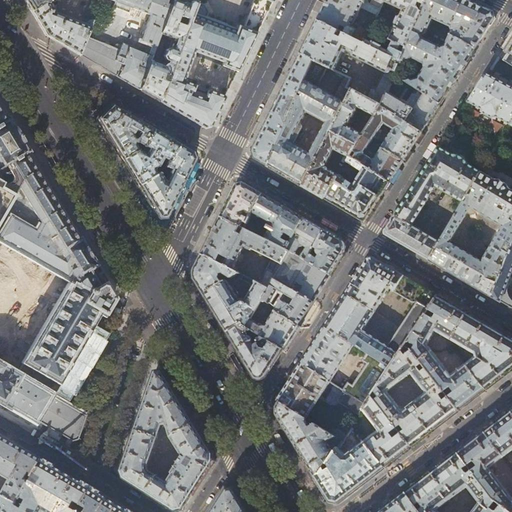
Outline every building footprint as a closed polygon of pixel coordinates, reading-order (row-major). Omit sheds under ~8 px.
[(24,0),(31,12),(39,7),(39,6),(40,5),(41,5),(42,4),(43,4),(44,4),(45,4),(46,4),(47,2),(48,3),(49,1),(50,1),(50,0),(24,0)] [(86,37),(92,21),(91,20),(89,20),(87,21),(83,23),(53,13),(53,8),(52,6),(53,2),(55,3),(55,0),(50,0),(50,1),(49,1),(48,3),(47,2),(46,4),(45,4),(44,4),(43,4),(42,4),(41,5),(40,5),(39,6),(39,7),(31,12),(37,21),(46,35),(56,41),(79,55),(86,37)] [(108,0),(113,2),(113,3),(110,11),(110,12),(113,14),(118,16),(124,18),(125,17),(126,17),(130,9),(130,8),(143,13),(143,12),(150,15),(140,41),(143,42),(141,47),(153,51),(159,33),(171,0),(108,0)] [(196,0),(192,0),(193,0),(189,3),(188,5),(174,0),(171,0),(159,33),(174,39),(171,48),(168,48),(165,49),(163,56),(164,59),(165,60),(163,65),(150,60),(138,90),(146,94),(159,101),(196,2),(196,0)] [(253,0),(243,28),(239,26),(237,25),(237,27),(236,29),(206,17),(208,12),(204,5),(196,2),(159,101),(168,107),(180,114),(203,128),(211,126),(225,97),(182,81),(194,51),(224,62),(223,64),(223,65),(238,71),(265,15),(272,0),(253,0)] [(369,4),(361,0),(328,0),(326,5),(318,21),(365,44),(367,39),(371,32),(358,26),(358,27),(357,30),(352,27),(353,24),(359,13),(358,13),(361,8),(378,16),(381,9),(371,5),(369,4)] [(361,0),(369,4),(368,0),(373,0),(371,5),(381,9),(384,2),(385,0),(361,0)] [(385,0),(384,2),(403,10),(390,39),(394,41),(391,48),(404,54),(413,32),(427,0),(385,0)] [(465,0),(427,0),(413,32),(420,35),(421,35),(426,34),(433,19),(451,27),(453,32),(452,35),(464,42),(476,49),(482,40),(495,19),(493,13),(486,10),(465,0)] [(365,44),(318,21),(310,38),(301,55),(314,61),(326,66),(334,70),(343,52),(346,54),(348,51),(350,53),(353,53),(353,54),(354,56),(356,58),(384,72),(376,88),(371,88),(370,89),(366,98),(382,106),(388,92),(389,90),(393,79),(390,78),(390,72),(391,71),(392,70),(397,72),(400,65),(404,54),(391,48),(389,51),(382,48),(383,46),(374,42),(374,43),(367,39),(365,44)] [(423,40),(421,35),(420,35),(413,32),(404,54),(400,65),(406,63),(407,61),(412,60),(424,65),(425,68),(418,78),(413,80),(410,78),(404,80),(408,84),(419,91),(439,105),(460,73),(476,49),(464,42),(452,35),(448,43),(447,43),(446,46),(442,48),(423,40)] [(86,37),(79,55),(97,66),(138,90),(150,60),(151,55),(123,44),(121,44),(121,45),(119,50),(86,37)] [(511,49),(511,38),(499,58),(504,61),(511,49)] [(314,61),(301,55),(271,115),(253,151),(255,158),(269,166),(281,137),(291,114),(287,115),(286,117),(285,113),(286,109),(288,110),(291,104),(292,104),(294,100),(296,101),(314,61)] [(326,66),(314,61),(296,101),(291,114),(281,137),(291,142),(307,112),(328,123),(311,154),(318,157),(325,144),(353,91),(347,88),(351,78),(346,76),(335,97),(315,86),(326,66)] [(511,86),(486,73),(483,79),(468,102),(481,109),(484,113),(491,117),(496,117),(509,123),(511,117),(511,86)] [(399,99),(408,84),(404,80),(395,75),(393,79),(389,90),(388,92),(382,106),(382,107),(385,109),(398,117),(404,121),(422,132),(428,123),(430,124),(434,119),(442,106),(439,105),(419,91),(409,106),(399,99)] [(366,98),(353,91),(325,144),(335,149),(351,158),(354,152),(364,137),(364,136),(347,127),(358,108),(376,117),(379,112),(382,107),(382,106),(366,98)] [(97,119),(111,104),(107,102),(104,105),(102,104),(90,116),(101,136),(106,133),(97,119)] [(129,115),(111,104),(97,119),(106,133),(108,137),(121,159),(142,147),(152,128),(129,115)] [(382,114),(379,112),(376,117),(364,136),(364,137),(372,142),(375,138),(378,140),(379,138),(382,130),(379,130),(383,124),(394,130),(383,149),(403,162),(412,147),(422,132),(404,121),(402,123),(401,122),(399,122),(397,122),(395,122),(398,117),(385,109),(382,114)] [(0,218),(13,196),(16,197),(19,197),(8,216),(10,217),(0,233),(0,238),(45,265),(41,270),(56,278),(59,273),(66,277),(66,276),(73,280),(56,309),(51,307),(42,321),(47,324),(26,362),(41,370),(32,384),(19,377),(20,376),(0,364),(0,401),(4,404),(4,403),(36,421),(36,420),(46,426),(73,441),(77,439),(86,416),(50,395),(51,395),(50,394),(52,391),(54,392),(58,385),(56,384),(58,381),(59,381),(61,377),(64,379),(71,368),(67,366),(99,311),(104,314),(110,305),(114,298),(109,291),(104,283),(102,283),(101,282),(94,270),(94,269),(93,267),(97,265),(95,262),(81,240),(82,240),(80,238),(78,239),(27,153),(29,152),(12,123),(8,117),(5,119),(0,110),(0,218)] [(165,165),(179,144),(167,137),(152,128),(142,147),(121,159),(129,171),(137,185),(155,173),(152,169),(157,166),(160,161),(165,165)] [(291,142),(281,137),(269,166),(284,175),(303,186),(318,157),(311,154),(291,142)] [(365,153),(372,142),(364,137),(354,152),(358,155),(354,160),(390,183),(396,173),(403,162),(383,149),(376,160),(373,160),(365,155),(365,153)] [(178,191),(194,159),(192,152),(179,144),(165,165),(163,168),(155,173),(137,185),(141,192),(146,199),(157,218),(165,217),(178,191)] [(335,149),(325,144),(318,157),(303,186),(314,192),(326,199),(340,176),(325,167),(335,149)] [(405,200),(385,232),(385,234),(403,244),(404,245),(430,260),(441,242),(413,225),(436,186),(463,202),(481,172),(468,164),(466,160),(457,155),(453,155),(439,147),(435,154),(405,200)] [(354,160),(351,158),(348,163),(363,172),(355,185),(349,181),(350,180),(351,180),(357,171),(347,165),(340,176),(326,199),(345,210),(359,219),(365,222),(378,202),(390,183),(354,160)] [(499,179),(494,179),(481,172),(463,202),(441,242),(430,260),(459,277),(492,297),(511,244),(511,190),(510,189),(507,184),(506,183),(505,184),(500,181),(500,180),(499,179)] [(227,204),(221,217),(246,229),(253,213),(263,194),(253,187),(244,182),(237,184),(229,200),(227,204)] [(146,199),(141,192),(136,195),(152,221),(157,218),(146,199)] [(284,206),(263,194),(253,213),(246,229),(260,236),(263,233),(262,230),(255,227),(261,218),(270,223),(267,228),(270,229),(264,238),(286,249),(290,243),(283,239),(286,233),(293,237),(305,218),(284,206)] [(260,236),(246,229),(221,217),(215,229),(212,235),(202,255),(239,273),(240,273),(241,272),(236,270),(236,269),(235,268),(235,267),(245,248),(246,247),(248,247),(247,247),(252,250),(253,249),(272,259),(261,282),(257,280),(256,281),(257,282),(269,288),(274,279),(290,252),(286,249),(264,238),(260,236)] [(315,224),(305,218),(293,237),(290,243),(286,249),(290,252),(306,261),(310,255),(315,247),(325,230),(315,224)] [(325,230),(315,247),(318,250),(318,251),(318,252),(315,256),(319,258),(318,259),(310,255),(306,261),(331,275),(340,261),(346,252),(343,240),(335,235),(325,230)] [(511,244),(492,297),(503,303),(511,308),(511,299),(511,298),(509,296),(509,294),(508,288),(509,287),(508,286),(507,285),(511,270),(511,244)] [(331,275),(306,261),(290,252),(274,279),(314,302),(323,289),(323,287),(331,275)] [(231,277),(239,273),(202,255),(197,265),(194,271),(194,279),(204,295),(223,283),(220,278),(221,276),(221,274),(224,273),(231,277)] [(372,257),(370,258),(368,259),(358,275),(336,310),(325,326),(354,344),(367,353),(390,368),(405,346),(411,337),(438,295),(423,286),(385,265),(373,258),(372,257)] [(33,309),(44,290),(0,264),(0,339),(12,346),(24,326),(4,315),(6,312),(11,314),(16,305),(11,302),(13,298),(33,309)] [(307,314),(314,302),(274,279),(269,288),(260,303),(275,312),(299,326),(300,326),(307,314)] [(240,300),(228,280),(223,283),(204,295),(216,314),(227,333),(242,324),(247,327),(251,319),(260,303),(269,288),(257,282),(247,300),(245,299),(243,299),(242,299),(240,300)] [(452,304),(438,295),(411,337),(405,346),(408,348),(412,342),(416,345),(415,347),(409,349),(412,350),(419,360),(432,350),(427,344),(435,331),(452,340),(468,313),(452,304)] [(261,325),(251,319),(247,327),(254,331),(264,338),(284,350),(285,351),(293,339),(300,327),(299,326),(275,312),(267,325),(261,325)] [(498,331),(468,313),(452,340),(475,354),(476,356),(466,364),(485,390),(507,373),(511,369),(511,338),(509,337),(498,331)] [(251,336),(254,331),(247,327),(242,324),(227,333),(241,356),(254,376),(255,378),(257,379),(259,380),(260,380),(263,380),(264,379),(265,378),(274,365),(284,350),(264,338),(261,343),(260,343),(255,340),(252,337),(251,336)] [(330,382),(354,344),(325,326),(315,343),(302,363),(330,382)] [(374,399),(411,447),(436,427),(458,410),(419,360),(412,350),(409,349),(408,348),(405,346),(390,368),(375,391),(378,396),(374,399)] [(432,350),(419,360),(458,410),(471,401),(485,390),(466,364),(451,375),(432,350)] [(375,391),(390,368),(367,353),(363,360),(367,363),(352,385),(348,382),(343,390),(366,405),(372,396),(375,391)] [(306,419),(330,382),(302,363),(291,380),(278,401),(306,419)] [(24,374),(31,378),(35,371),(28,367),(24,374)] [(163,371),(155,371),(147,396),(126,456),(121,470),(124,478),(140,488),(175,511),(183,509),(197,487),(213,461),(213,453),(212,452),(206,441),(180,398),(163,371)] [(362,410),(366,405),(343,390),(336,385),(326,401),(331,403),(333,399),(335,398),(337,400),(339,398),(340,403),(359,415),(362,410)] [(374,399),(372,396),(366,405),(362,410),(379,431),(364,441),(385,467),(398,457),(411,447),(374,399)] [(329,433),(306,419),(278,401),(277,407),(277,414),(310,469),(315,477),(320,475),(334,453),(327,441),(331,439),(339,445),(342,441),(329,433)] [(511,412),(511,411),(497,422),(484,432),(504,457),(511,450),(511,412)] [(334,425),(329,433),(342,441),(347,433),(334,425)] [(473,440),(457,452),(487,491),(492,497),(511,511),(511,497),(489,468),(504,457),(484,432),(473,440)] [(11,441),(0,434),(0,470),(13,478),(3,495),(18,503),(43,459),(11,441)] [(210,439),(206,441),(212,452),(216,449),(210,439)] [(337,448),(334,453),(320,475),(315,477),(323,490),(330,502),(338,503),(360,486),(385,467),(364,441),(346,455),(337,448)] [(479,503),(487,491),(457,452),(433,471),(405,492),(420,511),(439,511),(437,510),(467,487),(479,503)] [(55,466),(43,459),(18,503),(12,511),(43,511),(44,511),(77,511),(92,488),(79,480),(55,466)] [(248,511),(242,500),(234,487),(226,487),(216,504),(210,511),(248,511)] [(130,511),(129,511),(114,501),(92,488),(77,511),(130,511)] [(511,511),(492,497),(487,491),(479,503),(472,511),(511,511)] [(420,511),(405,492),(381,511),(379,511),(420,511)] [(0,511),(12,511),(18,503),(3,495),(0,501),(0,511)]
